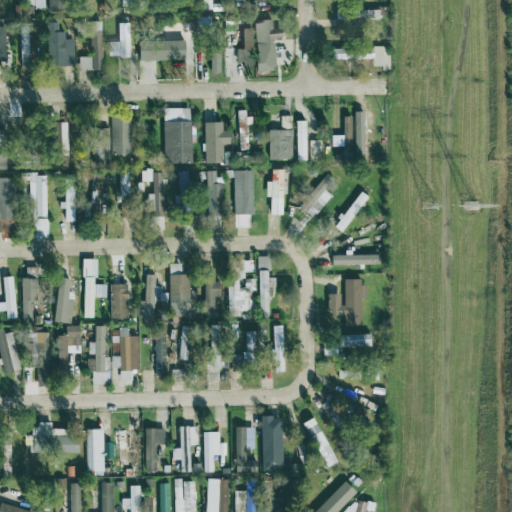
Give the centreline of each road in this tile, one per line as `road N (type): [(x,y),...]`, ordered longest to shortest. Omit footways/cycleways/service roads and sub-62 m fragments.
road 1 (residential): [(0,93),(387,84)]
road 2 (residential): [(0,248),(275,242),(297,252),(305,271),(308,321)]
road 3 (residential): [(0,405),(280,398),(308,373),(308,321)]
